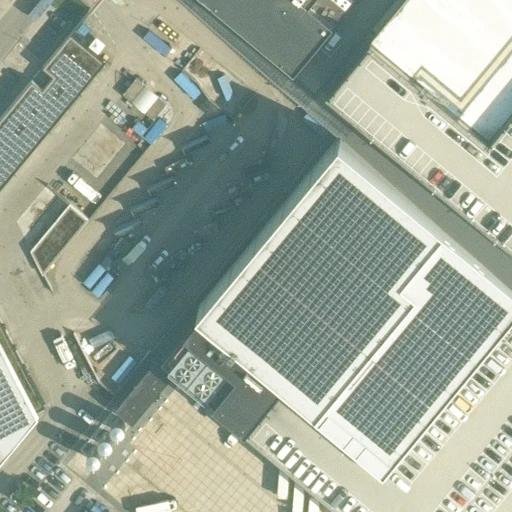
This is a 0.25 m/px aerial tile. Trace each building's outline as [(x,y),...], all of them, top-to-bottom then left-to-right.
[(511,0),(208,0),(319,91),(324,85),(369,30),(490,131),(511,103),(511,0)] [(511,511),(511,103),(490,131),(369,30),(324,85),(360,115),(343,135),(511,274),(511,292),(379,454),(200,307),(162,353),(353,511),(511,511)] [(0,318),(0,187),(106,60),(71,31),(42,66),(53,75),(42,87),(32,78),(0,116),(0,428),(45,405),(0,318)] [(33,75),(42,82),(50,74),(40,66),(33,75)] [(153,119),(167,103),(136,77),(122,94),(153,119)] [(198,304),(200,307),(379,454),(511,292),(511,274),(343,135),(340,132),(337,136),(198,304)] [(43,274),(89,218),(70,203),(30,250),(43,274)]
